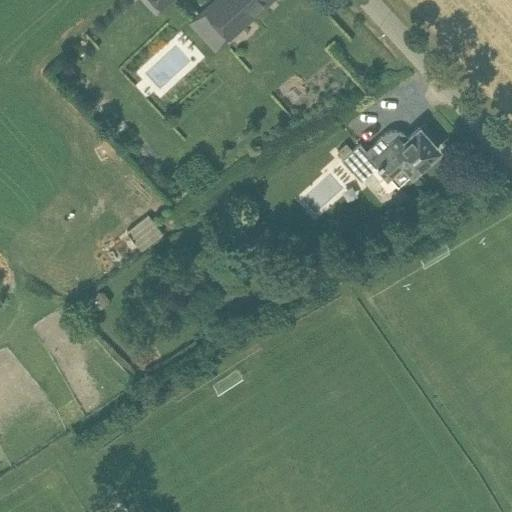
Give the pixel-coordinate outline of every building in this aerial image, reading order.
[(227,33),(229,36),(268,0),(213,0),(204,9),(227,33)] [(388,132),(367,151),(378,164),(397,185),(439,148),(427,135),(424,138),(417,130),(410,136),(407,133),(404,132),(399,130),(395,130),(391,130),(388,132)] [(349,167),(367,151),(359,142),(354,147),(352,148),(349,145),(346,142),(343,145),(335,152),(349,167)] [(242,234),(252,217),(241,211),(231,227),(242,234)] [(249,293),(234,274),(216,289),(231,308),(249,293)] [(110,298),(102,289),(89,299),(97,309),(110,298)]
